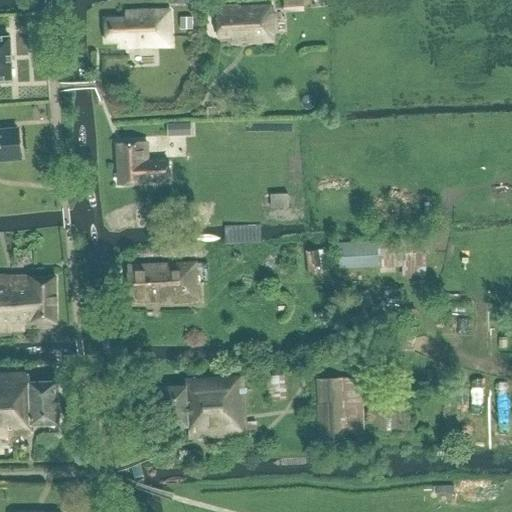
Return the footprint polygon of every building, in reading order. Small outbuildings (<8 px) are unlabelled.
[(272,41),(271,7),(237,8),(237,6),(220,7),(220,15),(216,15),(217,38),(231,37),(231,43),(272,41)] [(171,46),(169,10),(125,12),(125,19),(104,20),(105,42),(119,42),(119,48),(171,46)] [(0,80),(11,80),(9,38),(0,38),(0,80)] [(178,124),(167,124),(167,136),(178,135),(178,124)] [(0,160),(20,159),(17,129),(0,130),(0,160)] [(148,183),(148,182),(168,181),(167,160),(147,161),(146,143),(116,144),(118,185),(148,183)] [(224,227),(224,235),(259,233),(259,225),(224,227)] [(259,233),(224,235),(225,245),(259,243),(259,233)] [(436,252),(436,238),(376,241),(376,268),(393,268),(401,267),(402,276),(423,276),(423,267),(425,267),(425,252),(436,252)] [(337,243),(338,269),(364,268),(363,242),(337,243)] [(197,301),(195,264),(165,265),(165,264),(127,265),(128,301),(153,301),(160,302),(160,303),(197,301)] [(56,324),(55,276),(30,276),(14,276),(14,275),(0,276),(0,330),(24,330),(24,323),(56,324)] [(59,425),(57,381),(28,383),(28,374),(0,374),(0,437),(5,437),(5,435),(30,434),(30,426),(59,425)] [(246,434),(242,377),(185,380),(185,386),(161,388),(164,429),(188,427),(189,437),(246,434)] [(355,378),(342,378),(314,379),(315,407),(316,441),(345,440),(345,437),(357,436),(355,378)]
